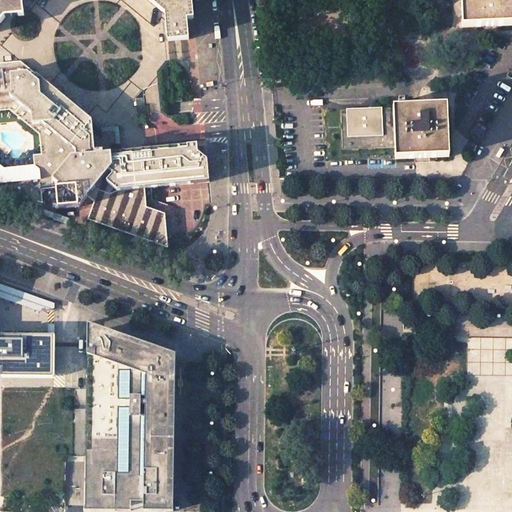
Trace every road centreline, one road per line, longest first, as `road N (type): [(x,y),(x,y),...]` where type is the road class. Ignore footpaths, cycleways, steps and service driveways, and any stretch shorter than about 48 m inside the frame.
road 1 (primary): [(327,305),(270,247),(240,0)]
road 2 (primary): [(224,0),(243,300)]
road 3 (primary): [(24,238),(248,345)]
road 4 (primary): [(243,300),(24,238)]
road 5 (primary): [(333,509),(339,331),(327,305)]
road 6 (tertiary): [(327,305),(332,262),(364,236),(485,232)]
